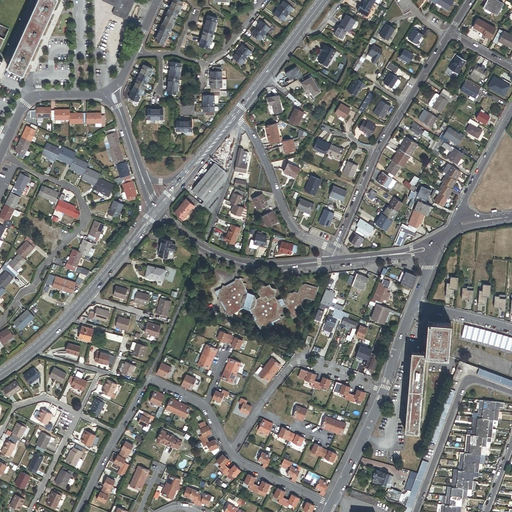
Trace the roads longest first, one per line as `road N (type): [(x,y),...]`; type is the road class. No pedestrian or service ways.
road 1 (residential): [(0,324),(85,221),(76,191),(0,154)]
road 2 (residential): [(335,250),(376,151),(446,38)]
road 3 (residential): [(79,511),(148,378),(204,404)]
road 4 (residential): [(511,394),(466,376),(416,511)]
road 5 (residential): [(156,211),(236,262),(330,261)]
road 6 (residential): [(335,250),(300,236),(286,218),(245,126)]
road 7 (residential): [(257,411),(292,362),(383,390)]
road 8 (residential): [(255,3),(224,52),(204,64),(133,53)]
road 9 (secondary): [(323,0),(234,115)]
road 10 (residential): [(0,154),(30,98),(110,89)]
road 11 (unknown): [(367,428),(380,429),(401,394),(416,329),(409,322)]
road 12 (residential): [(455,224),(511,108)]
road 13 (residential): [(331,505),(383,390)]
road 14 (residential): [(206,242),(245,126)]
